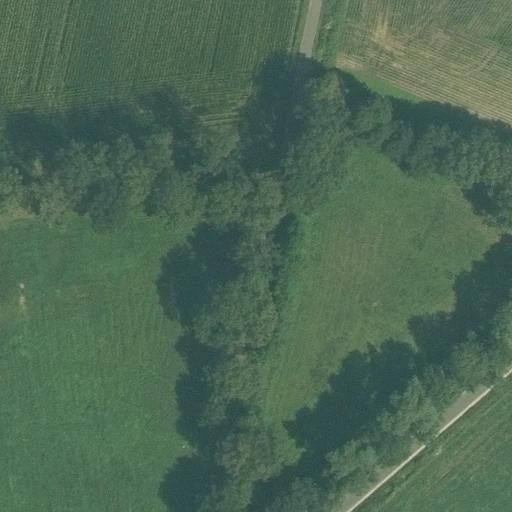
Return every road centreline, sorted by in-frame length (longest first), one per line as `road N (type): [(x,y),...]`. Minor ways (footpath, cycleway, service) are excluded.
road 1 (unclassified): [(212,511),(312,0)]
road 2 (unclassified): [(511,356),(333,511)]
